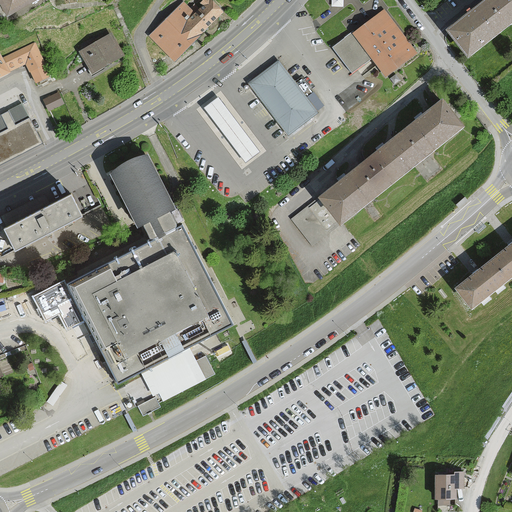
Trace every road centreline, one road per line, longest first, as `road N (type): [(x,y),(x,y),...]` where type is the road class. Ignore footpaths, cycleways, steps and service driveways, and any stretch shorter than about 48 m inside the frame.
road 1 (unclassified): [(511,180),(294,352),(141,443),(2,508)]
road 2 (primary): [(283,0),(166,94),(0,187)]
road 3 (residential): [(511,144),(402,0)]
